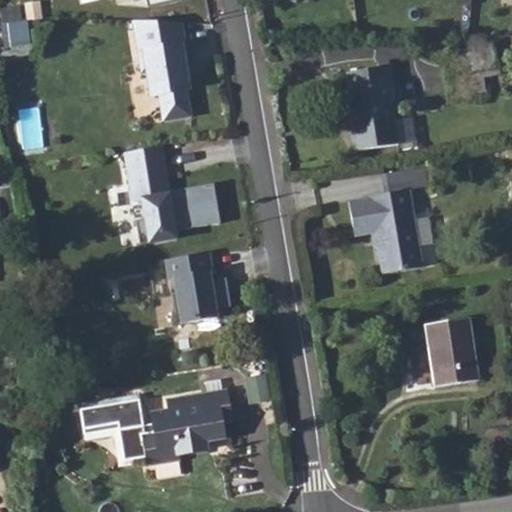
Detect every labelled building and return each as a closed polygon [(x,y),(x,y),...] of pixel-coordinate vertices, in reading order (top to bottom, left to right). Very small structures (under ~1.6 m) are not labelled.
[(5,45),(31,43),(30,21),(3,22),(5,45)] [(184,25),(134,23),(141,75),(149,74),(152,97),(160,96),(164,122),(193,119),(189,91),(190,91),(187,67),(190,66),(184,25)] [(482,39),(432,52),(444,97),(474,89),(469,72),(489,67),(482,39)] [(347,93),(343,93),(351,154),(392,149),(384,89),(390,88),(387,72),(345,77),(347,93)] [(398,119),(401,143),(417,141),(414,117),(398,119)] [(161,147),(125,153),(133,201),(142,199),(145,219),(137,221),(141,245),(177,239),(175,231),(220,223),(214,183),(168,191),(161,147)] [(364,203),(343,206),(348,239),(367,236),(375,278),(414,271),(400,194),(364,200),(364,203)] [(209,252),(165,259),(169,278),(174,277),(176,291),(171,292),(176,324),(217,317),(215,308),(231,306),(226,278),(205,281),(203,273),(212,271),(209,252)] [(474,326),(431,329),(435,392),(478,389),(474,326)] [(232,418),(226,386),(165,398),(167,407),(149,410),(151,421),(141,422),(136,391),(123,394),(125,399),(78,408),(82,434),(118,428),(123,459),(146,455),(147,463),(182,457),(182,452),(209,447),(207,433),(226,429),(224,420),(232,418)]
